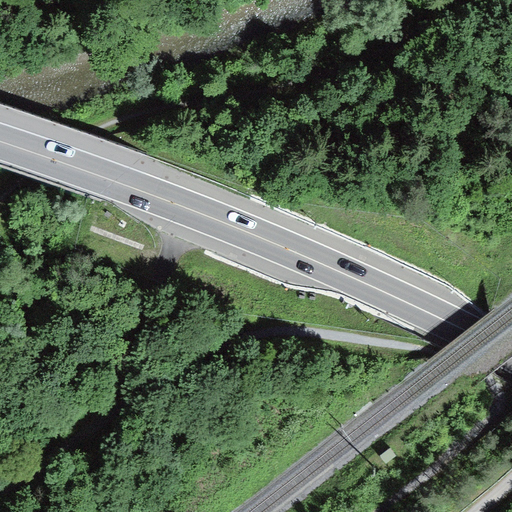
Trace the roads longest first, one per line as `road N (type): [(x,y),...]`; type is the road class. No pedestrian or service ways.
road 1 (trunk): [(511,353),(263,239),(0,141)]
road 2 (track): [(460,0),(347,65),(97,130),(0,196)]
road 3 (track): [(163,379),(0,491)]
road 4 (track): [(159,281),(101,423)]
